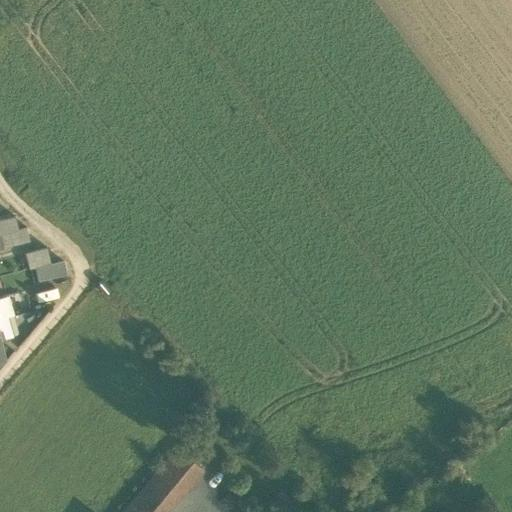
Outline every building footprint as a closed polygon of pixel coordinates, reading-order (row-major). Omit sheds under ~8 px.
[(0,219),(0,234),(1,234),(18,230),(18,229),(15,216),(0,219)] [(1,234),(4,247),(29,241),(26,227),(18,229),(18,230),(1,234)] [(26,253),(30,269),(35,267),(51,263),(47,247),(26,253)] [(35,267),(38,281),(67,274),(63,260),(51,263),(35,267)] [(6,296),(0,297),(0,317),(8,316),(11,315),(6,296)] [(8,316),(0,317),(0,335),(1,339),(14,335),(8,316)] [(178,448),(125,511),(167,511),(203,469),(178,448)]
